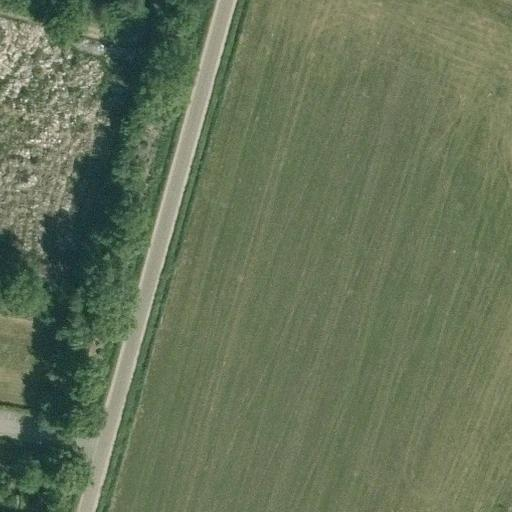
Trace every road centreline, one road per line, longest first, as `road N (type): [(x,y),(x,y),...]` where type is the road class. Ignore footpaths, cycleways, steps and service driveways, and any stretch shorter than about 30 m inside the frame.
road 1 (unclassified): [(224,0),(84,511)]
road 2 (unknown): [(0,10),(134,25),(150,0)]
